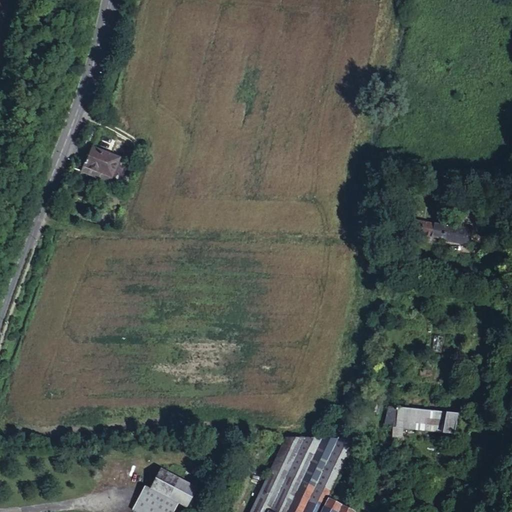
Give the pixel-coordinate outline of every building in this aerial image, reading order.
[(119,158),(92,147),(86,160),(86,159),(83,166),(81,171),(117,185),(126,161),(119,158)] [(117,185),(81,171),(80,171),(77,178),(114,193),(117,185)] [(462,223),(442,219),(440,229),(463,234),(462,223)] [(463,234),(440,229),(419,225),(417,231),(411,229),(409,238),(465,248),(469,234),(463,234)] [(359,395),(352,415),(392,426),(461,432),(463,413),(402,407),(380,401),(362,396),(359,395)] [(357,439),(337,438),(285,437),(249,511),(355,511),(332,502),(357,439)] [(185,508),(195,489),(159,470),(150,489),(151,489),(178,503),(185,508)] [(135,511),(173,511),(178,503),(151,489),(150,491),(144,487),(132,510),(135,511)]
